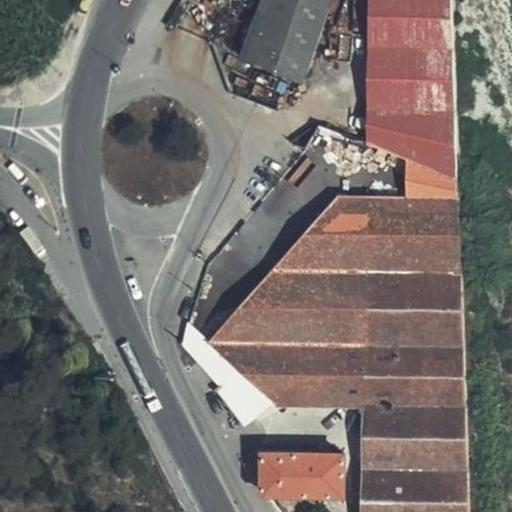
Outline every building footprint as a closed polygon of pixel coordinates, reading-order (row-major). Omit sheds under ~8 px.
[(370,137),(370,142),(456,143),(451,0),(267,0),(247,57),(305,84),(336,0),(372,0),(370,110),(371,127),(370,137)] [(330,127),(312,148),(370,167),(370,142),(330,127)] [(370,167),(368,197),(404,197),(409,174),(457,179),(456,143),(370,142),(370,167)] [(277,406),(361,405),(366,271),(368,197),(337,196),(210,342),(238,369),(215,393),(234,430),(267,396),(277,406)] [(361,511),(467,511),(460,270),(366,271),(361,405),(361,511)] [(250,462),(267,495),(344,495),(344,454),(257,453),(250,462)] [(279,511),(297,511),(288,500),(273,504),(279,511)]
